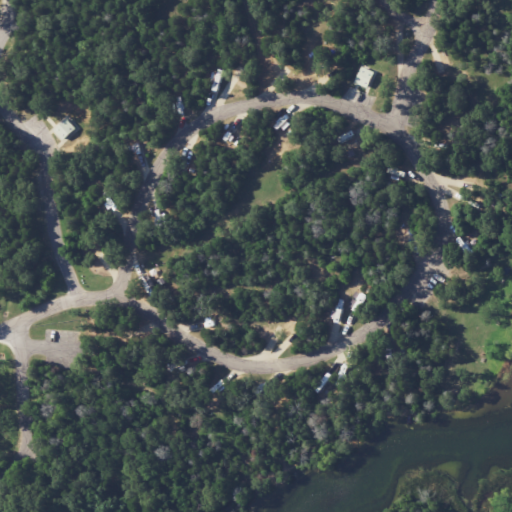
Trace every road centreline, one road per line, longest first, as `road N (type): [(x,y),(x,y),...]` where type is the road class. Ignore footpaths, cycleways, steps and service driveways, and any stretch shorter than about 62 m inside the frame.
road 1 (residential): [(0,331),(71,298),(112,295),(142,306),(207,353),(283,365),(326,353),(399,303),(422,267),(431,225),(413,154),(375,115),(347,101),(260,101),(218,116),(165,158),(133,230),(120,298)]
road 2 (residential): [(392,129),(438,8),(438,0),(394,8),(418,22),(438,8)]
road 3 (residential): [(87,295),(34,163),(0,113)]
